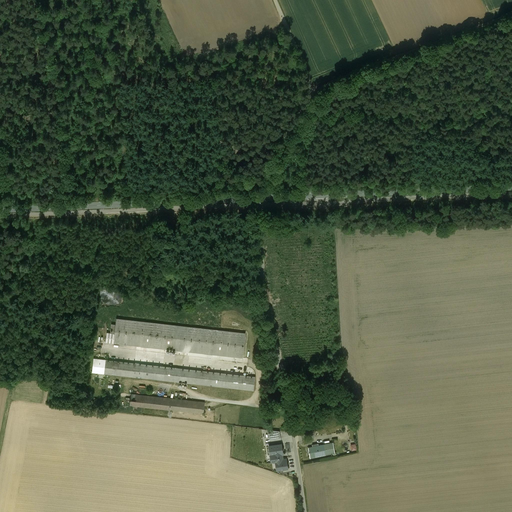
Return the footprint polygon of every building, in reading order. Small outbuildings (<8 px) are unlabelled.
[(242,334),(112,319),(109,346),(238,362),(242,334)] [(105,360),(94,359),(93,372),(104,374),(105,360)] [(255,377),(105,360),(104,374),(136,377),(135,380),(140,381),(141,378),(211,386),(210,389),(215,389),(216,386),(254,391),(255,377)] [(199,417),(201,403),(128,394),(126,408),(199,417)] [(350,401),(344,402),(346,411),(346,415),(353,414),(353,410),(351,410),(350,401)] [(269,430),(269,438),(280,438),(280,430),(269,430)] [(333,443),(308,448),(310,458),(335,454),(333,443)] [(270,457),(270,461),(278,460),(276,445),(264,446),(265,458),(270,457)] [(283,460),(278,460),(270,461),(271,472),(284,471),(283,460)]
